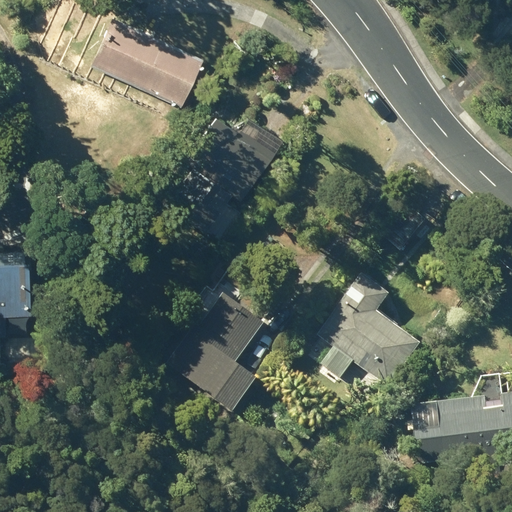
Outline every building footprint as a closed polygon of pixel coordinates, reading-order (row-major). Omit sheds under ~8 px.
[(93,66),(184,106),(206,57),(114,17),(93,66)] [(39,47),(45,63),(58,57),(51,42),(39,47)] [(183,218),(206,233),(234,192),(245,199),(286,138),(251,115),(243,128),(219,112),(189,157),(197,163),(184,182),(206,198),(216,183),(218,184),(201,209),(193,203),(183,218)] [(0,335),(8,335),(8,314),(34,314),(34,261),(30,261),(29,248),(5,247),(5,261),(0,260),(0,335)] [(322,337),(392,389),(427,344),(384,312),(396,296),(368,275),(322,337)] [(173,366),(239,415),(264,381),(240,362),(270,322),(229,291),(173,366)] [(460,462),(461,475),(509,471),(508,463),(511,462),(511,397),(440,404),(442,429),(417,431),(420,466),(460,462)]
